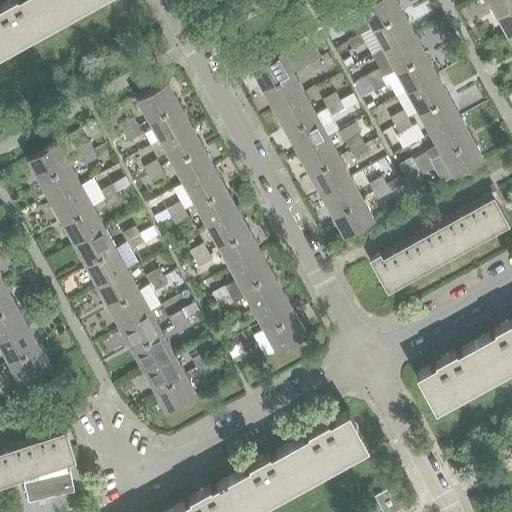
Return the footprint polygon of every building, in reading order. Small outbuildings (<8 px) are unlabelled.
[(0,51),(55,21),(43,0),(9,0),(0,5),(0,51)] [(92,0),(43,0),(55,21),(92,0)] [(371,27),(401,10),(395,0),(367,0),(359,5),(365,17),(352,24),(358,34),(371,27)] [(511,2),(511,0),(487,0),(494,12),(511,2)] [(511,29),(511,2),(494,12),(506,33),(511,29)] [(412,31),(401,10),(371,27),(382,48),(412,31)] [(339,13),(325,20),(333,36),(347,28),(339,13)] [(424,52),(412,31),(382,48),(394,68),(424,52)] [(362,32),(348,40),(352,48),(366,40),(362,32)] [(249,66),(261,88),(291,71),(279,49),(249,66)] [(304,64),(317,57),(313,49),(300,56),(304,64)] [(436,72),(424,52),(394,68),(405,89),(436,72)] [(349,56),(342,60),(346,67),(353,63),(349,56)] [(322,65),(317,57),(304,64),(309,72),(322,65)] [(371,82),(385,75),(380,67),(367,74),(371,82)] [(303,92),(291,71),(261,88),(273,108),(303,92)] [(447,93),(436,72),(405,89),(417,110),(447,93)] [(385,75),(371,82),(376,90),(389,83),(385,75)] [(146,119),(177,102),(165,80),(135,97),(146,119)] [(327,106),(340,99),(336,91),(323,98),(327,106)] [(314,112),(303,92),(273,108),(284,129),(314,112)] [(459,114),(447,93),(417,110),(428,131),(459,114)] [(340,99),(327,106),(331,114),(344,107),(340,99)] [(189,123),(177,102),(146,119),(158,140),(189,123)] [(395,124),(408,117),(403,109),(391,116),(395,124)] [(326,133),(314,112),(284,129),(296,150),(326,133)] [(470,135),(459,114),(428,131),(440,152),(470,135)] [(125,131),(138,124),(134,116),(121,123),(125,131)] [(408,117),(395,124),(399,132),(412,124),(408,117)] [(200,144),(189,123),(158,140),(170,161),(200,144)] [(138,124),(125,131),(129,139),(142,132),(138,124)] [(296,150),(308,171),(338,154),(326,133),(296,150)] [(350,148),(363,141),(358,133),(346,140),(350,148)] [(470,135),(440,152),(452,174),(482,157),(470,135)] [(25,158),(37,180),(67,163),(55,141),(25,158)] [(80,156),(93,148),(89,141),(76,148),(80,156)] [(368,148),(363,141),(350,148),(355,156),(368,148)] [(200,144),(170,161),(181,182),(212,165),(200,144)] [(98,156),(93,148),(80,156),(85,163),(98,156)] [(419,167),(432,160),(427,152),(414,159),(419,167)] [(349,175),(338,154),(308,171),(319,192),(349,175)] [(148,173),(161,166),(157,158),(144,165),(148,173)] [(432,160),(419,167),(423,175),(436,168),(432,160)] [(48,201),(79,184),(67,163),(37,180),(48,201)] [(223,185),(212,165),(181,182),(193,202),(223,185)] [(166,174),(161,166),(148,173),(153,181),(166,174)] [(125,175),(113,182),(117,190),(129,183),(125,175)] [(361,196),(349,175),(319,192),(331,213),(361,196)] [(373,190),(387,183),(382,175),(369,183),(373,190)] [(398,176),(387,183),(391,190),(403,183),(398,176)] [(104,198),(117,190),(113,182),(99,190),(104,198)] [(387,183),(373,190),(378,198),(391,190),(387,183)] [(48,201),(60,222),(90,205),(79,184),(48,201)] [(235,206),(223,185),(193,202),(204,223),(235,206)] [(368,256),(369,258),(385,288),(507,221),(490,189),(368,256)] [(121,198),(117,190),(104,198),(108,206),(121,198)] [(343,234),(373,218),(361,196),(331,213),(343,234)] [(184,208),(180,200),(167,208),(171,216),(184,208)] [(102,226),(90,205),(60,222),(71,243),(102,226)] [(247,227),(235,206),(204,223),(216,244),(247,227)] [(184,208),(171,216),(176,223),(189,216),(184,208)] [(127,240),(141,232),(136,224),(123,232),(127,240)] [(152,225),(151,226),(145,229),(150,238),(156,234),(157,234),(152,225)] [(114,247),(102,226),(71,243),(83,264),(114,247)] [(216,244),(228,265),(258,248),(247,227),(216,244)] [(145,240),(141,232),(127,240),(131,247),(145,240)] [(193,258),(207,250),(203,242),(189,250),(193,258)] [(83,264),(94,285),(125,267),(114,247),(83,264)] [(270,269),(258,248),(228,265),(235,279),(212,292),(216,299),(270,269)] [(207,250),(193,258),(198,265),(211,258),(207,250)] [(137,288),(125,267),(94,285),(106,305),(137,288)] [(149,282),(163,275),(159,267),(145,274),(149,282)] [(244,295),(251,307),(281,290),(270,269),(216,299),(221,308),(244,295)] [(163,275),(149,282),(153,290),(167,283),(163,275)] [(0,309),(13,303),(1,282),(0,282),(0,309)] [(118,326),(148,309),(137,288),(106,305),(118,326)] [(293,311),(281,290),(251,307),(263,328),(293,311)] [(195,301),(181,309),(185,317),(199,309),(195,301)] [(0,337),(24,324),(13,303),(0,309),(0,337)] [(129,347),(160,330),(148,309),(118,326),(129,347)] [(173,324),(185,317),(181,309),(168,316),(173,324)] [(305,332),(293,311),(263,328),(275,349),(305,332)] [(185,317),(173,324),(177,332),(190,324),(185,317)] [(494,375),(511,365),(511,318),(475,339),(494,375)] [(36,345),(24,324),(0,337),(0,351),(6,361),(36,345)] [(240,342),(253,334),(248,326),(235,334),(240,342)] [(129,347),(141,368),(172,351),(160,330),(129,347)] [(240,342),(244,350),(257,342),(253,334),(240,342)] [(435,408),(494,375),(475,339),(415,372),(435,408)] [(48,366),(36,345),(6,361),(18,383),(48,366)] [(183,372),(172,351),(141,368),(152,389),(183,372)] [(196,366),(208,359),(204,352),(192,359),(196,366)] [(208,359),(196,366),(200,374),(210,363),(208,359)] [(195,393),(183,372),(152,389),(164,411),(195,393)] [(347,410),(288,442),(307,478),(367,445),(347,410)] [(0,445),(0,484),(26,475),(27,480),(23,481),(27,501),(73,490),(69,470),(67,471),(64,463),(75,459),(64,424),(0,445)] [(228,475),(230,478),(248,511),(307,478),(288,442),(228,475)] [(169,508),(170,509),(170,511),(246,511),(248,511),(230,478),(228,475),(169,508)] [(383,511),(388,511),(400,506),(388,484),(373,493),(383,511)]
